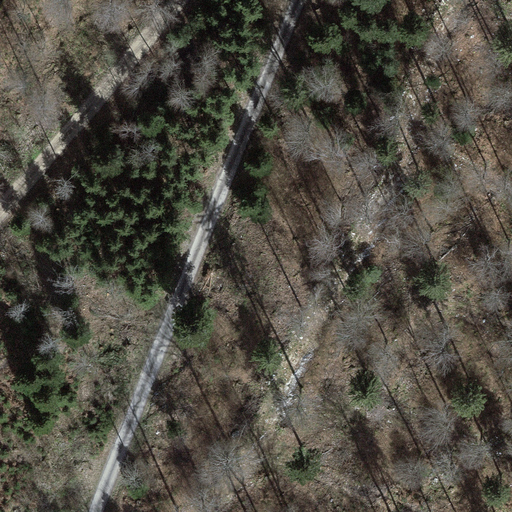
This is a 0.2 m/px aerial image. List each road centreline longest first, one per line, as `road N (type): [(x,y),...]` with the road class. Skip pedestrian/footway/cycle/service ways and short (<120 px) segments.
road 1 (track): [(203,511),(244,469),(294,353),(386,187),(426,47),(457,0)]
road 2 (track): [(97,511),(299,0)]
road 3 (track): [(177,0),(0,212)]
